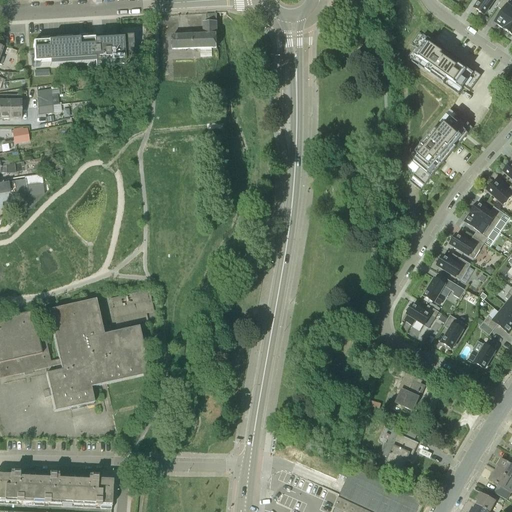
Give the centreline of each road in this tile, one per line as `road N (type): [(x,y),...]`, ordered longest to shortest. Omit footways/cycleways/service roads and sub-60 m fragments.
road 1 (tertiary): [(249,463),(289,224),(295,77)]
road 2 (residential): [(506,405),(396,345),(384,315),(427,234),(511,124)]
road 3 (residential): [(0,14),(203,0)]
road 4 (residential): [(249,463),(123,461)]
road 5 (residential): [(441,511),(506,405)]
road 6 (residential): [(123,461),(0,460)]
